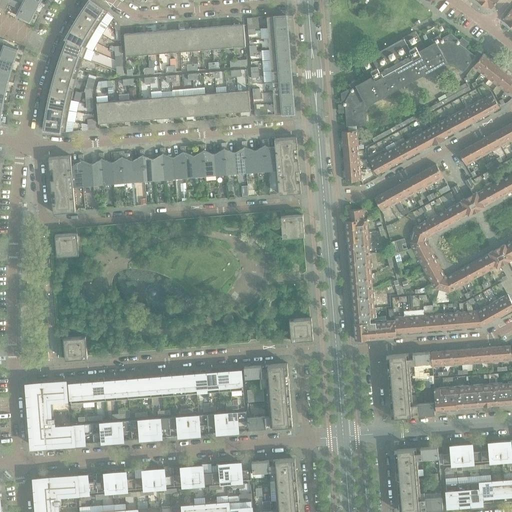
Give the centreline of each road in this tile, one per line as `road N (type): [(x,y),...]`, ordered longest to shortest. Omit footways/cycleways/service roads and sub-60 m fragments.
road 1 (residential): [(323,200),(50,224),(40,209),(35,145)]
road 2 (residential): [(17,462),(306,439)]
road 3 (residential): [(12,373),(299,350)]
road 4 (residential): [(35,145),(317,123)]
road 5 (residential): [(12,373),(21,143)]
road 6 (residential): [(302,0),(142,14),(111,0)]
road 7 (residential): [(21,143),(39,64),(70,0)]
road 8 (tertiary): [(336,349),(323,200)]
road 9 (residential): [(379,433),(511,422)]
road 10 (unknown): [(471,201),(445,153),(511,114)]
